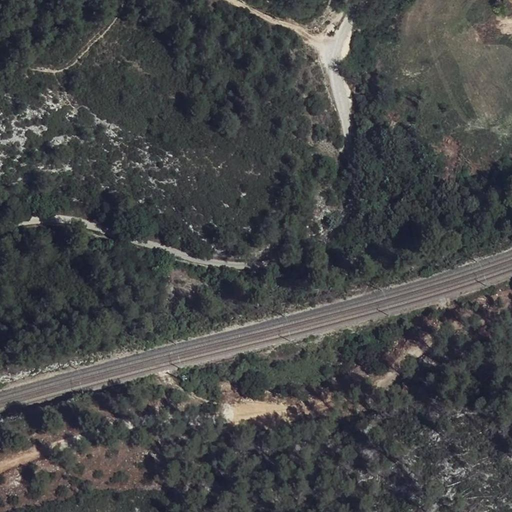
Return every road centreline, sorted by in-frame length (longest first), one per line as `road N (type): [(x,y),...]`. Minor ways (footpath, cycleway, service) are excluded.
road 1 (unclassified): [(360,0),(335,47),(353,106),(350,196),(333,232),(247,262),(51,217),(0,225)]
road 2 (track): [(0,468),(133,423),(354,394),(402,372),(422,343),(511,312)]
